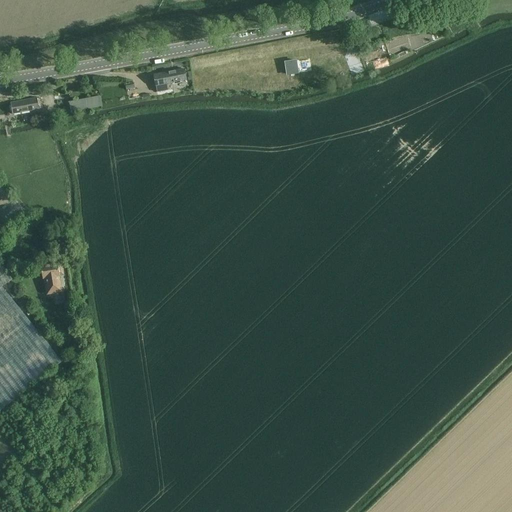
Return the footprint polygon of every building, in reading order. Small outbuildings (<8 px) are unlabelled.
[(382,42),(358,48),(362,61),(386,54),(382,42)] [(286,75),(297,73),(296,61),(284,62),(286,75)] [(174,84),(180,83),(180,82),(186,81),(184,69),(154,75),(156,87),(157,92),(168,90),(167,84),(174,83),(174,84)] [(99,97),(69,102),(71,113),(101,107),(99,97)] [(12,114),(39,109),(37,98),(10,103),(12,114)] [(0,294),(5,290),(3,287),(13,280),(0,262),(0,294)] [(57,263),(41,267),(43,279),(44,279),(46,290),(61,288),(59,276),(60,276),(59,274),(63,273),(62,263),(58,264),(57,263)] [(0,410),(29,388),(61,361),(5,290),(0,294),(0,410)] [(14,299),(19,295),(15,290),(10,294),(14,299)] [(49,383),(61,373),(56,367),(44,377),(49,383)] [(38,385),(33,389),(45,403),(50,399),(38,385)]
